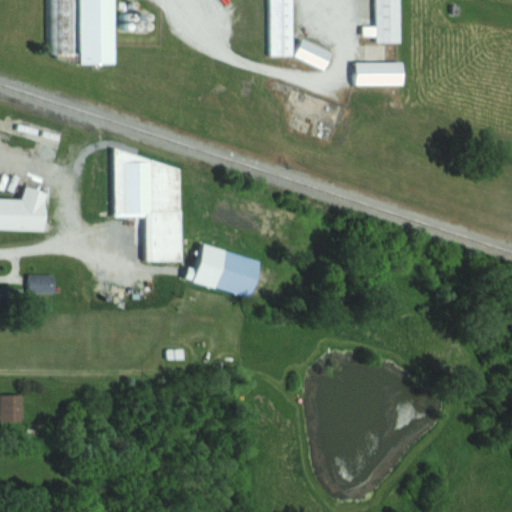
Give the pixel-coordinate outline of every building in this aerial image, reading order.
[(104,63),(103,0),(108,0),(107,0),(44,0),(45,58),(70,57),(70,63),(104,63)] [(263,0),(264,56),(282,56),(319,70),(321,70),(328,53),(292,39),(288,0),(263,0)] [(394,0),(370,0),(371,27),(358,27),(358,36),(371,36),(371,43),(395,42),(394,0)] [(346,62),(346,84),(399,84),(399,62),(346,62)] [(27,199),(0,198),(0,229),(49,231),(50,189),(27,189),(27,199)] [(215,289),(219,267),(209,265),(204,287),(215,289)] [(0,286),(0,307),(22,307),(22,287),(0,286)] [(24,396),(0,396),(0,422),(24,422),(24,396)]
